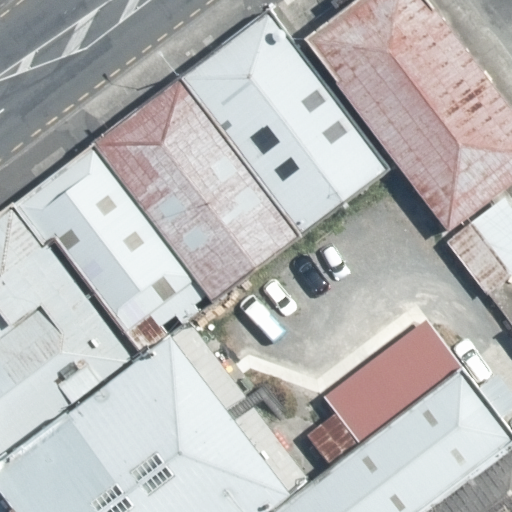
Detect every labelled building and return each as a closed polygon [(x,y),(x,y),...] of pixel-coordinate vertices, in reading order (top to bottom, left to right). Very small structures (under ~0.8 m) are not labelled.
[(511,180),(511,123),(421,0),(359,0),(306,39),(445,229),(511,180)] [(390,168),(272,7),(182,74),(305,234),(390,168)] [(215,303),(305,234),(182,74),(97,143),(215,303)] [(215,303),(97,143),(19,199),(138,356),(192,321),(215,303)] [(0,464),(138,356),(19,199),(0,213),(0,464)] [(511,275),(511,208),(505,200),(446,243),(484,296),(511,275)] [(511,304),(483,326),(511,365),(511,304)] [(466,366),(426,315),(323,394),(363,445),(466,366)] [(138,356),(0,464),(0,483),(21,511),(270,511),(315,478),(192,321),(138,356)] [(315,478),(270,511),(422,511),(511,444),(511,428),(466,366),(363,445),(315,478)] [(511,511),(511,444),(422,511),(511,511)]
